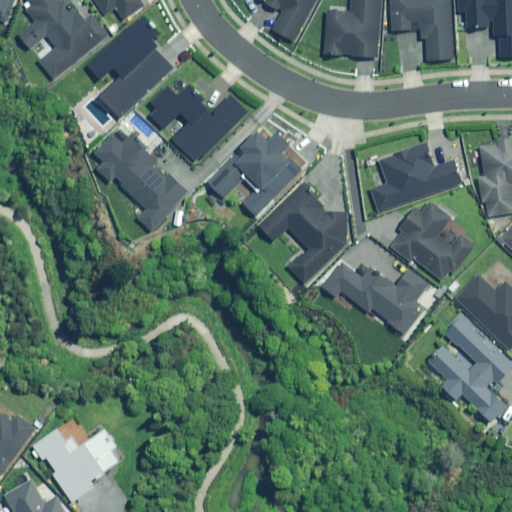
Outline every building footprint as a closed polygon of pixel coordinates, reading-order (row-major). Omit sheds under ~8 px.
[(15,0),(0,0),(0,19),(8,22),(15,0)] [(46,70),(57,82),(109,35),(92,16),(84,24),(62,0),(27,0),(33,6),(27,11),(35,21),(19,35),(33,51),(48,38),(57,48),(40,63),(46,70)] [(97,0),(107,16),(118,9),(125,19),(144,7),(139,0),(97,0)] [(316,0),(266,0),(284,9),(274,28),(295,39),(316,0)] [(381,0),(353,0),(353,11),(330,9),(327,53),(378,57),(381,0)] [(391,0),(393,29),(423,27),(424,36),(427,36),(429,59),(454,57),(451,0),(391,0)] [(511,55),(511,0),(460,0),(461,11),(468,10),(469,27),(495,25),(496,34),(501,33),(502,56),(511,55)] [(159,36),(141,16),(87,64),(102,81),(115,69),(123,78),(101,98),(120,120),(175,70),(159,52),(161,50),(153,41),(159,36)] [(173,140),(196,163),(202,157),(204,159),(250,113),(232,95),(218,110),(212,104),(183,75),(172,86),(169,83),(151,101),(157,107),(151,114),(167,130),(183,114),(191,122),(173,140)] [(246,203),(259,216),(305,169),(291,156),(289,159),(284,153),(294,143),(280,130),(270,140),(260,131),(244,147),(249,152),(242,159),(237,154),(210,182),(226,197),(246,177),(259,189),(246,203)] [(155,235),(180,208),(177,205),(189,192),(170,174),(166,178),(154,166),(159,161),(132,135),(125,144),(113,133),(94,154),(105,164),(99,171),(112,184),(117,178),(125,185),(122,187),(148,211),(139,221),(155,235)] [(511,139),(482,144),(487,177),(481,178),(484,201),(488,201),(490,217),(511,213),(511,139)] [(434,168),(426,146),(382,161),(390,184),(374,190),(381,210),(462,182),(455,162),(434,168)] [(348,244),(349,213),(325,212),(321,207),(326,201),(305,181),(261,226),(278,243),(289,231),(310,251),(294,268),(309,284),(348,244)] [(455,273),(475,247),(459,235),(456,239),(445,231),(453,220),(431,204),(423,215),(416,209),(401,229),(405,233),(394,247),(413,262),(415,260),(443,281),(452,270),(455,273)] [(343,263),(326,287),(339,297),(343,291),(371,311),(373,308),(390,320),(389,321),(406,334),(426,307),(417,300),(430,284),(410,269),(398,285),(372,266),(363,278),(343,263)] [(498,293),(479,276),(459,299),(511,346),(511,288),(506,283),(498,293)] [(497,352),(462,318),(446,334),(477,365),(470,372),(445,348),(430,363),(449,382),(443,387),(458,402),(464,395),(492,423),(508,407),(492,391),(511,370),(511,364),(498,350),(497,352)] [(13,424),(2,415),(0,417),(0,477),(36,430),(18,417),(13,424)] [(119,447),(106,430),(82,448),(74,437),(68,442),(59,430),(35,447),(45,461),(48,458),(58,472),(55,475),(75,503),(95,488),(92,484),(120,463),(113,452),(119,447)] [(45,504),(33,482),(6,496),(14,511),(64,511),(57,498),(45,504)]
